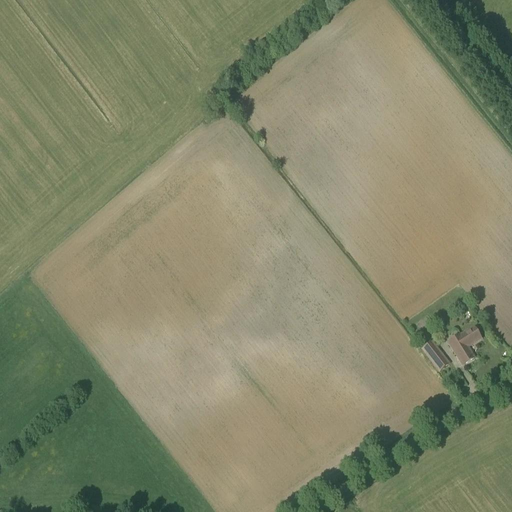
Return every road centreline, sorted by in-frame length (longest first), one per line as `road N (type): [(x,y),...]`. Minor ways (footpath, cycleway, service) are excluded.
road 1 (unclassified): [(313,511),(444,421),(511,388)]
road 2 (unclassified): [(511,111),(422,0)]
